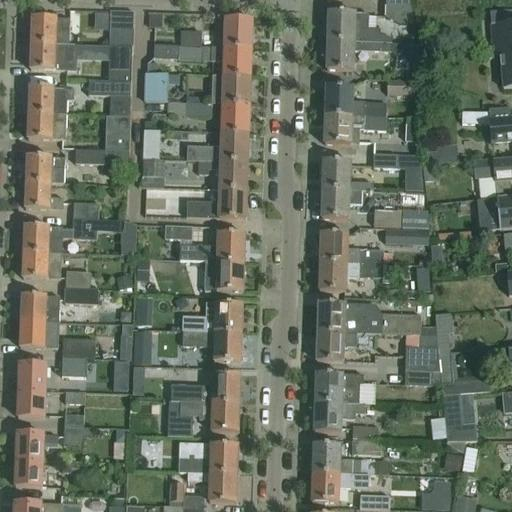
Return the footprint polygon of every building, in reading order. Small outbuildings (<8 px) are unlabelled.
[(384,0),(384,8),(406,9),(410,9),(409,0),(384,0)] [(405,26),(406,9),(384,8),(384,26),(405,26)] [(508,13),(492,14),(489,15),(492,49),(487,50),(488,62),(500,61),(503,91),(511,90),(511,25),(509,26),(508,13)] [(110,14),(110,15),(108,49),(132,50),(134,15),(110,14)] [(327,43),(392,46),(392,31),(367,31),(368,16),(328,15),(327,43)] [(148,16),(147,30),(154,31),(161,31),(161,17),(155,17),(148,16)] [(31,47),(68,48),(69,22),(32,20),(31,47)] [(224,51),(250,51),(251,22),(225,21),(224,51)] [(72,24),(71,40),(99,42),(100,25),(72,24)] [(201,50),(213,50),(213,37),(173,35),(172,49),(179,49),(201,50)] [(392,46),(327,43),(326,73),(346,74),(353,74),(353,52),(366,52),(366,54),(391,55),(397,59),(410,60),(410,46),(392,46)] [(68,48),(31,47),(30,73),(50,74),(70,75),(76,75),(77,48),(71,48),(68,48)] [(179,49),(172,49),(153,48),(152,62),(178,63),(179,49)] [(130,84),(132,50),(108,49),(107,83),(130,84)] [(201,64),(201,50),(179,49),(178,63),(201,64)] [(224,51),(213,50),(212,64),(223,65),(223,79),(249,80),(250,51),(224,51)] [(144,76),(144,105),(167,106),(167,87),(167,77),(144,76)] [(167,77),(167,87),(178,88),(179,77),(167,77)] [(248,108),(249,80),(223,79),(222,107),(248,108)] [(130,84),(107,83),(88,82),(87,98),(130,100),(130,84)] [(412,98),(412,84),(387,83),(387,98),(412,98)] [(29,89),(28,116),(65,117),(66,103),(73,104),(73,93),(66,93),(66,91),(49,90),(29,89)] [(326,89),(325,118),(386,120),(387,107),(352,105),(352,90),(346,90),(326,89)] [(354,93),(354,105),(378,106),(378,94),(354,93)] [(211,107),(201,107),(188,106),(187,120),(213,122),(214,107),(211,107)] [(247,137),(248,108),(222,107),(221,136),(247,137)] [(492,145),(511,143),(511,121),(510,122),(509,111),(489,113),(489,116),(462,115),(462,127),(490,127),(492,145)] [(64,144),(65,117),(28,116),(27,143),(64,144)] [(386,120),(325,118),(324,147),(344,148),(351,148),(358,148),(359,133),(364,133),(386,134),(386,121),(386,120)] [(104,153),(128,154),(129,120),(105,119),(104,153)] [(419,122),(405,121),(405,144),(421,145),(419,122)] [(246,165),(247,137),(221,136),(221,151),(187,150),(187,163),(246,165)] [(143,149),(143,162),(158,163),(159,149),(151,149),(143,149)] [(105,168),(105,154),(77,153),(76,167),(105,168)] [(397,158),(393,158),(374,157),(374,171),(396,172),(397,158)] [(397,158),(396,172),(405,172),(405,193),(423,194),(421,172),(420,159),(397,158)] [(26,185),(63,186),(64,160),(27,159),(26,185)] [(496,201),(511,199),(511,188),(510,189),(509,183),(511,182),(511,161),(473,165),(475,182),(494,180),(496,201)] [(143,162),(142,179),(163,180),(164,163),(158,163),(143,162)] [(245,194),(246,165),(187,163),(186,173),(198,173),(198,178),(209,178),(209,173),(220,173),(219,193),(245,194)] [(323,163),(322,193),(362,194),(371,194),(371,186),(349,185),(350,164),(323,163)] [(490,184),(473,184),(474,212),(491,212),(490,184)] [(63,186),(26,185),(25,212),(45,213),(62,213),(63,201),(50,201),(51,186),(54,187),(63,187),(63,186)] [(245,194),(219,193),(219,205),(186,205),(186,208),(186,221),(197,222),(224,223),(244,223),(245,194)] [(362,194),(322,193),(321,222),(349,223),(350,207),(361,207),(362,194)] [(511,199),(496,201),(499,235),(511,233),(511,199)] [(177,218),(178,201),(165,201),(164,218),(177,218)] [(73,222),(96,223),(97,207),(73,206),(73,222)] [(401,229),(402,215),(375,214),(375,228),(401,229)] [(123,224),(96,223),(73,222),(73,231),(72,242),(96,243),(96,235),(123,236),(123,224)] [(24,229),(23,255),(60,256),(61,242),(72,242),(73,233),(62,232),(62,230),(49,230),(44,229),(24,229)] [(191,243),(192,231),(165,230),(165,242),(191,243)] [(415,233),(408,233),(386,232),(386,244),(407,245),(407,243),(414,244),(415,233)] [(180,250),(179,264),(205,265),(243,266),(244,237),(219,236),(218,251),(180,250)] [(319,265),(382,267),(383,253),(347,252),(348,237),(321,236),(319,265)] [(511,236),(502,237),(504,251),(511,250),(511,236)] [(499,239),(486,240),(488,253),(501,251),(499,239)] [(59,283),(60,256),(23,255),(22,281),(59,283)] [(438,258),(430,259),(430,268),(439,268),(438,258)] [(242,295),(243,266),(205,265),(204,294),(242,295)] [(382,281),(382,267),(319,265),(318,294),(346,295),(347,280),(382,281)] [(66,292),(89,292),(89,276),(67,275),(66,292)] [(89,292),(66,292),(65,292),(64,307),(97,309),(97,293),(89,292)] [(20,325),(58,326),(59,299),(21,298),(20,325)] [(205,323),(183,322),(183,335),(241,337),(242,308),(207,306),(205,323)] [(437,338),(436,330),(420,330),(420,319),(382,317),(375,308),(318,306),(317,335),(356,336),(419,338),(437,338)] [(438,356),(450,355),(448,336),(453,336),(451,316),(435,318),(436,330),(437,338),(438,356)] [(135,320),(135,330),(151,330),(151,320),(135,320)] [(57,352),(58,326),(20,325),(19,351),(57,352)] [(240,366),(241,337),(184,335),(183,350),(216,351),(215,365),(240,366)] [(356,351),(356,336),(317,335),(316,364),(343,365),(344,351),(356,351)] [(134,338),(133,350),(147,350),(147,338),(134,338)] [(440,375),(438,356),(437,338),(419,338),(418,350),(406,349),(405,373),(440,375)] [(64,362),(85,362),(94,363),(94,345),(64,344),(64,362)] [(452,385),(450,356),(450,355),(438,356),(440,375),(441,386),(452,385)] [(461,357),(458,361),(458,366),(462,369),(467,369),(470,365),(470,360),(466,357),(461,357)] [(84,380),(85,362),(64,362),(63,379),(84,380)] [(484,379),(498,378),(498,362),(483,362),(484,379)] [(177,377),(177,364),(154,365),(154,377),(177,377)] [(18,394),(46,395),(47,368),(19,367),(18,394)] [(114,367),(113,378),(127,379),(128,367),(114,367)] [(133,370),(132,379),(143,379),(144,370),(133,370)] [(370,371),(369,388),(395,390),(396,373),(370,371)] [(441,386),(440,375),(405,373),(404,388),(432,389),(432,388),(441,389),(441,386)] [(315,406),(364,408),(364,407),(358,407),(359,387),(362,387),(363,378),(316,376),(315,406)] [(179,406),(238,407),(239,378),(215,377),(215,389),(170,388),(170,405),(179,406)] [(458,398),(491,394),(490,381),(452,385),(441,386),(441,389),(442,389),(443,399),(458,398)] [(45,421),(46,395),(18,394),(17,420),(45,421)] [(511,394),(501,396),(503,417),(511,415),(511,394)] [(84,407),(85,396),(67,395),(67,406),(84,407)] [(461,427),(459,398),(443,400),(447,445),(476,444),(476,426),(461,427)] [(237,436),(238,407),(179,406),(179,420),(200,421),(200,424),(213,425),(213,435),(237,436)] [(364,417),(364,408),(315,406),(314,435),(341,436),(341,422),(354,423),(354,417),(364,417)] [(419,422),(420,409),(406,409),(405,421),(419,422)] [(82,430),(83,418),(64,417),(63,429),(82,430)] [(192,440),(192,425),(168,425),(168,440),(192,440)] [(91,431),(82,430),(63,429),(62,449),(82,450),(82,441),(91,441),(91,431)] [(353,443),(376,443),(377,430),(353,429),(353,443)] [(16,436),(15,463),(44,464),(44,450),(57,450),(58,439),(45,438),(45,437),(36,437),(16,436)] [(380,443),(376,443),(353,443),(352,458),(380,458),(380,443)] [(178,463),(177,476),(187,476),(187,477),(236,479),(237,448),(217,447),(213,447),(197,447),(196,463),(178,463)] [(312,475),(369,478),(376,478),(377,464),(338,462),(339,448),(313,447),(312,475)] [(458,461),(457,485),(470,486),(471,462),(458,461)] [(43,491),(44,464),(15,463),(14,490),(43,491)] [(82,476),(82,465),(64,464),(64,475),(82,476)] [(442,484),(455,485),(455,467),(443,467),(442,484)] [(368,491),(369,478),(312,475),(311,505),(338,506),(339,490),(368,491)] [(235,506),(236,479),(187,477),(187,485),(211,485),(211,506),(235,506)] [(162,511),(184,511),(203,511),(203,500),(183,499),(184,486),(169,486),(168,509),(162,509),(162,511)] [(456,497),(453,511),(473,511),(476,502),(456,497)] [(359,511),(389,511),(389,501),(360,500),(359,511)]
